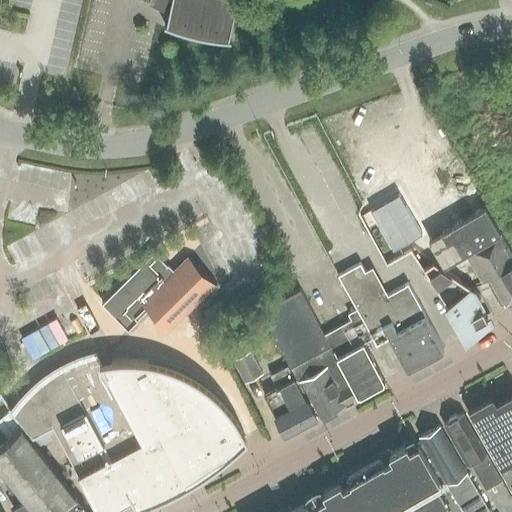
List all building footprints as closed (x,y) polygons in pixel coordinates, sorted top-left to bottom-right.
[(164,24),(185,32),(208,37),(231,39),(231,38),(229,37),(237,0),(149,0),(149,4),(156,7),(169,13),(166,23),(165,23),(164,24)] [(74,187),(75,168),(24,164),(23,182),(74,187)] [(399,194),(371,210),(394,249),(422,233),(399,194)] [(511,253),(485,207),(431,238),(427,232),(414,240),(417,246),(415,247),(420,250),(419,252),(467,285),(479,278),(482,283),(490,279),(505,304),(511,299),(511,253)] [(101,303),(127,329),(138,319),(135,316),(145,307),(169,331),(169,330),(169,329),(215,284),(215,285),(216,284),(188,255),(187,256),(188,257),(173,272),(167,266),(168,264),(154,251),(101,303)] [(357,308),(372,336),(376,343),(388,336),(406,369),(443,348),(433,330),(408,282),(380,298),(360,262),(338,274),(357,308)] [(475,290),(433,262),(424,268),(456,319),(455,319),(466,338),(494,323),(492,319),(491,316),(488,318),(483,309),(485,307),(475,290)] [(330,344),(324,334),(300,288),(260,309),(276,338),(307,397),(310,396),(319,414),(320,416),(355,397),(354,395),(328,345),(330,344)] [(351,319),(324,334),(330,344),(332,349),(333,349),(358,395),(384,380),(363,341),(372,336),(357,308),(348,313),(351,319)] [(230,361),(234,359),(239,368),(238,369),(239,370),(245,380),(262,372),(250,350),(241,354),(236,344),(228,348),(224,350),(226,354),(230,361)] [(0,393),(11,411),(32,437),(53,426),(99,511),(104,511),(132,497),(137,507),(151,502),(155,500),(164,497),(168,495),(172,492),(180,488),(189,483),(188,482),(187,480),(191,480),(194,479),(197,477),(201,476),(204,474),(202,471),(206,470),(209,469),(212,467),(216,466),(219,464),(217,460),(221,459),(225,457),(229,454),(233,452),(237,449),(240,446),(243,443),(246,439),(236,420),(225,405),(212,392),(198,381),(182,372),(166,366),(157,363),(148,362),(148,361),(133,359),(118,360),(102,362),(97,351),(79,357),(62,364),(47,374),(33,385),(22,397),(12,410),(0,390),(0,393)] [(287,365),(278,369),(270,374),(277,386),(264,394),(275,415),(284,434),(317,416),(307,398),(306,399),(287,365)] [(511,489),(511,394),(496,403),(492,396),(467,410),(511,489)] [(481,469),(476,472),(486,488),(502,479),(478,438),(477,438),(463,413),(459,415),(455,414),(449,418),(448,421),(444,424),(466,463),(475,458),(481,469)] [(490,511),(466,471),(467,471),(440,426),(420,436),(447,481),(446,482),(463,511),(490,511)] [(89,511),(76,495),(21,427),(7,439),(0,430),(0,467),(26,500),(12,507),(14,511),(89,511)] [(449,511),(433,482),(439,479),(418,442),(409,447),(406,442),(390,451),(388,449),(338,479),(339,481),(323,489),(322,487),(304,498),(305,500),(290,509),(289,507),(279,511),(449,511)]
